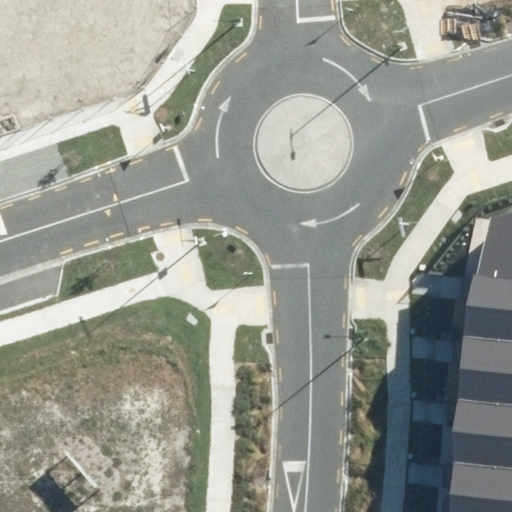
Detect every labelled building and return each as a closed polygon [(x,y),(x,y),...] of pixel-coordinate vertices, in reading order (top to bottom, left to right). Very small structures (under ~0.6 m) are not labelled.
[(477,275),(511,278),(511,212),(508,214),(485,235),(477,275)] [(511,278),(477,275),(471,338),(511,341),(511,278)] [(511,341),(471,338),(466,401),(511,405),(511,341)] [(511,405),(466,401),(460,464),(511,468),(511,405)] [(511,511),(511,468),(460,464),(455,511),(511,511)]
